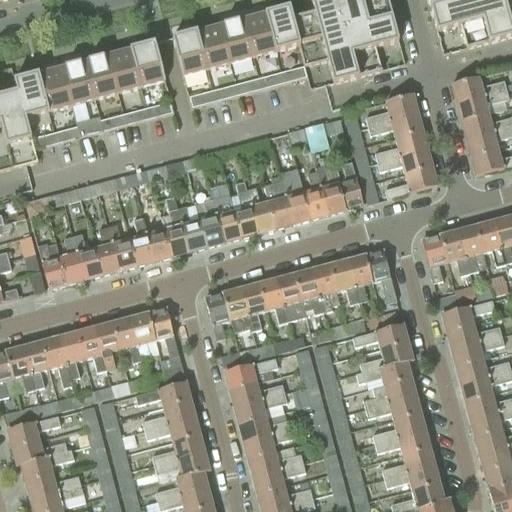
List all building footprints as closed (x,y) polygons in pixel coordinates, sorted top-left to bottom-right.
[(292,22),(305,70),(326,64),(332,87),(380,75),(374,52),(397,45),(385,0),(374,0),(361,3),(360,0),(308,0),(313,16),(292,22)] [(511,0),(426,0),(436,35),(459,29),(465,52),(511,39),(511,34),(507,16),(511,15),(511,0)] [(288,10),(266,16),(276,55),(283,53),(297,49),(299,49),(292,22),(289,10),(288,10)] [(253,61),(276,55),(266,16),(242,23),(253,61)] [(229,67),(253,61),(242,23),(219,29),(229,67)] [(206,74),(229,67),(219,29),(196,35),(206,74)] [(181,80),(206,74),(196,35),(171,42),(181,80)] [(154,46),(129,53),(140,91),(164,85),(154,46)] [(129,53),(106,59),(116,98),(140,91),(129,53)] [(106,59),(83,65),(93,104),(116,98),(106,59)] [(83,65),(59,71),(69,110),(93,104),(83,65)] [(303,70),(287,74),(290,85),(306,81),(303,70)] [(59,71),(36,78),(46,116),(69,110),(59,71)] [(281,76),(258,82),(261,93),(284,86),(281,76)] [(13,84),(16,95),(23,122),(25,122),(46,116),(36,78),(13,84)] [(478,81),(450,89),(455,107),(505,94),(503,85),(481,91),(478,81)] [(251,84),(235,88),(238,99),(254,95),(251,84)] [(235,88),(217,93),(220,104),(238,99),(235,88)] [(455,107),(460,126),(488,118),(485,110),(508,104),(505,94),(455,107)] [(0,175),(34,167),(36,166),(34,155),(30,143),(25,122),(23,122),(16,95),(0,99),(0,175)] [(206,96),(188,101),(191,111),(209,107),(206,96)] [(365,123),(367,131),(416,118),(411,99),(384,106),(386,117),(365,123)] [(168,106),(151,110),(154,121),(171,117),(168,106)] [(139,114),(122,118),(125,129),(142,124),(139,114)] [(342,118),(347,136),(358,133),(353,115),(342,118)] [(122,118),(105,123),(108,134),(125,129),(122,118)] [(392,134),(394,143),(421,136),(416,118),(367,131),(370,140),(392,134)] [(460,126),(465,144),(511,130),(511,121),(490,128),(488,118),(460,126)] [(92,122),(75,127),(76,131),(79,141),(96,137),(92,122)] [(339,124),(322,128),(325,139),(342,135),(339,124)] [(511,130),(465,144),(470,162),(498,154),(495,145),(511,140),(511,130)] [(75,131),(56,136),(59,147),(79,141),(76,131),(75,131)] [(347,136),(352,154),(363,151),(358,133),(347,136)] [(303,134),(286,139),(288,147),(305,143),(303,134)] [(375,158),(377,167),(426,154),(421,136),(394,143),(397,152),(375,158)] [(48,138),(31,143),(34,153),(51,149),(48,138)] [(266,144),(252,148),(255,158),(270,155),(266,144)] [(252,148),(234,152),(237,163),(255,158),(252,148)] [(352,154),(357,173),(368,170),(363,151),(352,154)] [(234,152),(217,157),(220,168),(237,163),(234,152)] [(401,170),(404,179),(431,172),(426,154),(377,167),(380,176),(401,170)] [(498,154),(470,162),(475,180),(511,170),(511,160),(500,163),(498,154)] [(217,157),(199,161),(202,172),(220,168),(217,157)] [(199,161),(182,166),(185,177),(202,172),(199,161)] [(182,166),(164,170),(167,182),(185,177),(182,166)] [(345,185),(337,187),(345,215),(362,210),(350,167),(341,169),(345,185)] [(164,170),(147,175),(150,186),(167,182),(164,170)] [(323,170),(315,172),(316,176),(327,219),(345,215),(337,187),(328,189),(324,174),(323,170)] [(357,173),(362,191),(373,188),(368,170),(357,173)] [(431,172),(404,179),(406,189),(384,195),(387,204),(436,191),(431,172)] [(292,175),(279,178),(279,179),(281,186),(292,229),(310,224),(302,196),(296,173),(296,174),(292,175)] [(147,175),(129,180),(132,191),(150,186),(147,175)] [(310,194),(302,196),(310,224),(327,219),(316,176),(306,179),(310,194)] [(278,179),(269,182),(271,188),(272,188),(279,186),(281,186),(279,179),(278,179)] [(129,180),(111,184),(115,196),(132,191),(129,180)] [(111,184),(94,189),(97,200),(115,196),(111,184)] [(263,190),(267,206),(275,233),(292,229),(281,186),(279,186),(272,188),(271,188),(263,190)] [(241,213),(232,215),(240,243),(257,238),(246,195),(245,195),(243,187),(235,189),(241,213)] [(373,188),(362,191),(366,209),(377,206),(373,188)] [(94,189),(77,193),(80,205),(97,200),(94,189)] [(255,192),(246,195),(257,238),(275,233),(267,206),(259,208),(255,192)] [(77,193),(59,198),(63,210),(80,205),(77,193)] [(59,198),(42,202),(45,214),(63,210),(59,198)] [(228,199),(211,204),(222,247),(240,243),(232,215),(228,199)] [(168,219),(159,221),(163,234),(170,261),(187,257),(176,213),(173,201),(164,203),(167,216),(168,219)] [(42,202),(25,207),(28,219),(45,214),(42,202)] [(206,222),(197,224),(205,252),(222,247),(211,204),(202,206),(206,222)] [(193,209),(176,213),(187,257),(205,252),(197,224),(193,209)] [(150,220),(141,223),(153,266),(170,261),(163,234),(154,236),(150,220)] [(511,227),(510,220),(492,225),(504,268),(511,266),(511,264),(508,251),(511,249),(511,227)] [(137,240),(128,243),(135,271),(153,266),(141,223),(133,225),(137,240)] [(492,225),(474,230),(482,258),(491,255),(495,271),(504,268),(492,225)] [(2,229),(0,229),(0,237),(8,235),(14,226),(2,229)] [(115,230),(106,232),(118,275),(135,271),(128,243),(120,245),(115,230)] [(474,230),(457,235),(468,278),(477,276),(486,273),(482,258),(474,230)] [(102,250),(93,252),(100,280),(118,275),(106,232),(98,234),(102,250)] [(457,235),(439,239),(446,267),(455,265),(459,280),(468,278),(457,235)] [(81,239),(71,241),(83,285),(100,280),(93,252),(85,254),(81,239)] [(446,267),(439,239),(421,244),(432,287),(441,285),(437,270),(446,267)] [(29,240),(18,243),(23,262),(34,259),(29,240)] [(67,259),(58,262),(65,289),(83,285),(71,241),(63,244),(67,259)] [(46,248),(36,251),(48,294),(65,289),(58,262),(54,248),(46,250),(46,248)] [(382,255),(364,259),(371,287),(380,285),(386,308),(396,305),(382,255)] [(34,259),(23,262),(29,280),(39,277),(34,259)] [(364,259),(346,264),(358,307),(366,305),(362,290),(371,287),(364,259)] [(346,264),(328,269),(336,297),(344,294),(349,310),(358,307),(346,264)] [(0,268),(0,276),(10,274),(7,266),(0,268)] [(328,269),(311,274),(322,317),(331,315),(330,311),(339,309),(336,297),(328,269)] [(311,274),(293,278),(303,316),(312,313),(313,319),(322,317),(311,274)] [(39,277),(29,280),(33,298),(44,295),(39,277)] [(293,278),(275,283),(287,326),(287,327),(304,322),(303,316),(293,278)] [(489,283),(494,299),(507,296),(503,280),(489,283)] [(275,283),(257,288),(265,316),(274,313),(278,329),(287,326),(275,283)] [(257,288),(240,293),(250,333),(251,336),(260,333),(256,318),(265,316),(257,288)] [(0,306),(17,302),(14,293),(0,296),(0,306)] [(240,293),(222,297),(229,325),(233,338),(250,333),(240,293)] [(222,297),(204,302),(215,345),(222,344),(225,343),(220,327),(229,325),(222,297)] [(438,303),(440,314),(458,310),(457,308),(455,299),(438,303)] [(460,313),(441,319),(446,337),(474,329),(471,320),(493,314),(490,305),(460,313)] [(165,312),(146,317),(153,345),(163,343),(169,363),(178,360),(165,312)] [(394,315),(380,319),(383,330),(397,327),(394,315)] [(146,317),(129,322),(140,365),(150,363),(145,347),(153,345),(146,317)] [(380,319),(365,323),(368,334),(383,330),(380,319)] [(129,322),(111,327),(119,355),(128,352),(132,368),(140,365),(129,322)] [(362,323),(344,328),(347,339),(365,334),(362,323)] [(111,327),(93,331),(105,375),(114,372),(110,357),(119,355),(111,327)] [(344,328),(326,333),(329,344),(347,339),(344,328)] [(377,346),(380,354),(407,347),(402,329),(352,342),(354,352),(377,346)] [(474,329),(446,337),(450,354),(500,341),(498,332),(476,338),(474,329)] [(93,331),(76,336),(83,364),(92,362),(96,377),(105,375),(93,331)] [(326,333),(309,337),(312,348),(329,344),(326,333)] [(76,336),(58,341),(70,384),(78,382),(74,366),(83,364),(76,336)] [(58,341),(40,346),(48,374),(57,371),(61,387),(62,392),(71,390),(70,384),(58,341)] [(301,341),(291,344),(293,353),(304,350),(301,341)] [(500,341),(450,354),(455,371),(483,364),(480,355),(502,349),(500,341)] [(281,345),(271,347),(274,359),(284,356),(281,345)] [(40,346),(23,350),(34,394),(43,391),(39,376),(48,374),(40,346)] [(271,347),(255,352),(258,363),(274,359),(271,347)] [(359,369),(361,377),(411,364),(407,347),(380,354),(382,363),(359,369)] [(326,349),(312,353),(317,371),(330,367),(326,349)] [(23,350),(5,355),(13,383),(21,381),(25,396),(34,394),(23,350)] [(250,353),(238,356),(240,367),(253,364),(250,353)] [(307,354),(294,357),(299,376),(312,372),(307,354)] [(13,383),(5,355),(0,356),(0,402),(7,401),(3,385),(13,383)] [(237,356),(219,361),(222,372),(240,367),(237,356)] [(169,363),(159,365),(159,366),(162,376),(165,388),(184,383),(178,360),(169,363)] [(223,376),(228,394),(257,387),(273,383),(271,374),(277,372),(274,363),(223,376)] [(364,387),(366,395),(371,394),(382,391),(410,383),(406,367),(412,365),(411,364),(361,377),(355,380),(357,389),(364,387)] [(483,364),(455,371),(460,389),(509,376),(507,367),(485,373),(483,364)] [(317,371),(321,388),(335,385),(330,367),(317,371)] [(299,376),(303,393),(316,390),(312,372),(299,376)] [(162,376),(144,381),(147,393),(165,388),(162,376)] [(509,376),(460,389),(464,406),(492,399),(490,390),(511,384),(509,376)] [(144,381),(127,386),(130,398),(147,393),(144,381)] [(362,405),(364,414),(415,400),(410,383),(382,391),(371,394),(373,402),(362,405)] [(321,388),(326,406),(340,402),(335,385),(321,388)] [(127,386),(109,390),(112,402),(130,398),(127,386)] [(159,403),(162,412),(189,404),(185,386),(134,400),(137,409),(159,403)] [(228,394),(233,412),(284,398),(281,390),(259,396),(257,387),(228,394)] [(109,390),(91,395),(95,407),(112,402),(109,390)] [(316,390),(303,393),(308,410),(321,407),(316,390)] [(91,395),(74,400),(77,412),(95,407),(91,395)] [(233,412),(238,429),(266,421),(264,413),(286,407),(284,398),(233,412)] [(492,399),(464,406),(469,424),(511,412),(511,402),(495,408),(492,399)] [(74,400),(56,405),(59,416),(77,412),(74,400)] [(389,417),(391,425),(420,418),(415,400),(364,414),(367,423),(389,417)] [(326,406),(331,423),(344,419),(340,402),(326,406)] [(142,426),(144,435),(194,422),(189,404),(162,412),(164,420),(142,426)] [(56,405),(38,409),(41,421),(59,416),(56,405)] [(111,406),(98,410),(102,427),(115,424),(111,406)] [(321,407),(308,410),(313,428),(326,424),(321,407)] [(38,409),(21,414),(24,426),(41,421),(38,409)] [(93,411),(80,414),(84,432),(98,429),(93,411)] [(511,412),(469,424),(474,441),(502,434),(499,425),(511,421),(511,412)] [(21,414),(3,418),(7,430),(24,426),(21,414)] [(238,429),(242,446),(293,433),(291,424),(285,426),(282,417),(266,421),(238,429)] [(371,440),(373,449),(424,435),(420,418),(391,425),(394,434),(371,440)] [(331,423),(335,440),(349,437),(344,419),(331,423)] [(26,429),(6,434),(11,452),(38,445),(36,436),(37,436),(53,432),(59,430),(56,421),(50,423),(26,429)] [(168,438),(171,447),(199,439),(194,422),(144,435),(146,444),(168,438)] [(115,424),(102,427),(107,445),(120,441),(115,424)] [(326,424),(313,428),(317,445),(330,442),(326,424)] [(98,429),(84,432),(89,450),(102,446),(98,429)] [(242,446),(247,464),(275,456),(273,448),(295,442),(293,433),(242,446)] [(502,434),(474,441),(478,459),(511,449),(511,439),(504,442),(502,434)] [(398,452),(401,460),(429,453),(424,435),(373,449),(376,458),(398,452)] [(335,440),(340,458),(354,454),(349,437),(335,440)] [(133,438),(121,441),(124,453),(136,450),(133,438)] [(151,462),(153,470),(203,457),(199,439),(171,447),(173,456),(151,462)] [(120,441),(107,445),(111,462),(124,459),(123,453),(120,441)] [(317,445),(322,462),(335,459),(330,442),(317,445)] [(38,445),(11,452),(16,470),(19,469),(66,456),(63,447),(42,453),(41,454),(38,445)] [(89,450),(93,467),(107,464),(102,446),(89,450)] [(511,449),(478,459),(483,476),(511,469),(511,468),(511,449)] [(247,464),(251,481),(302,468),(300,459),(294,461),(292,452),(275,456),(247,464)] [(380,475),(383,484),(434,470),(429,453),(401,460),(403,469),(380,475)] [(340,458),(345,475),(358,472),(354,454),(340,458)] [(66,456),(19,469),(24,486),(51,479),(49,470),(51,470),(66,465),(72,464),(69,455),(66,456)] [(178,473),(180,481),(208,474),(203,457),(153,470),(156,479),(178,473)] [(124,459),(111,462),(116,480),(129,476),(124,459)] [(322,462),(327,480),(339,476),(335,459),(322,462)] [(107,464),(93,467),(98,485),(111,481),(107,464)] [(251,481),(256,499),(284,491),(282,483),(305,477),(302,468),(251,481)] [(511,471),(511,469),(483,476),(488,494),(511,487),(511,471)] [(408,487),(410,495),(438,488),(434,470),(383,484),(385,493),(408,487)] [(345,475),(349,493),(363,489),(358,472),(345,475)] [(155,498),(157,506),(207,493),(202,476),(208,475),(208,474),(180,481),(174,483),(177,492),(155,498)] [(129,476),(116,480),(120,497),(133,494),(129,476)] [(340,476),(327,480),(331,497),(344,494),(340,476)] [(51,479),(24,486),(29,503),(79,490),(76,481),(71,482),(55,486),(54,487),(51,479)] [(111,481),(98,485),(102,502),(116,499),(111,481)] [(511,487),(488,494),(493,511),(511,505),(511,487)] [(390,510),(390,511),(417,511),(443,506),(438,488),(410,495),(412,504),(390,510)] [(349,493),(354,510),(368,507),(363,489),(349,493)] [(79,490),(29,503),(30,511),(60,511),(59,505),(60,505),(76,501),(81,499),(79,490)] [(256,499),(259,511),(275,511),(311,503),(309,494),(286,500),(284,491),(256,499)] [(172,511),(181,510),(182,511),(205,511),(211,510),(207,493),(157,506),(158,511),(172,511)] [(133,494),(120,497),(124,511),(135,511),(138,511),(133,494)] [(344,494),(331,497),(335,511),(345,511),(349,511),(344,494)] [(119,511),(116,499),(102,502),(104,511),(119,511)] [(275,511),(312,511),(314,511),(311,503),(275,511)]
